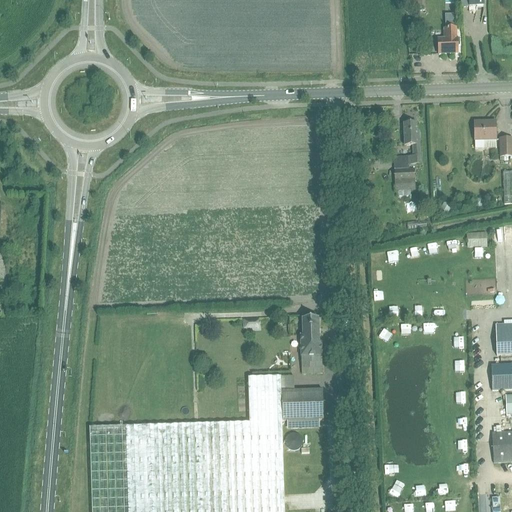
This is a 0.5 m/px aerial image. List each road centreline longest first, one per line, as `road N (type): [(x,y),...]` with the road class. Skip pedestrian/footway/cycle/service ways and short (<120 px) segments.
road 1 (secondary): [(218,98),(511,87)]
road 2 (primary): [(51,511),(66,321)]
road 3 (primary): [(69,142),(66,321)]
road 4 (primary): [(66,321),(95,146)]
